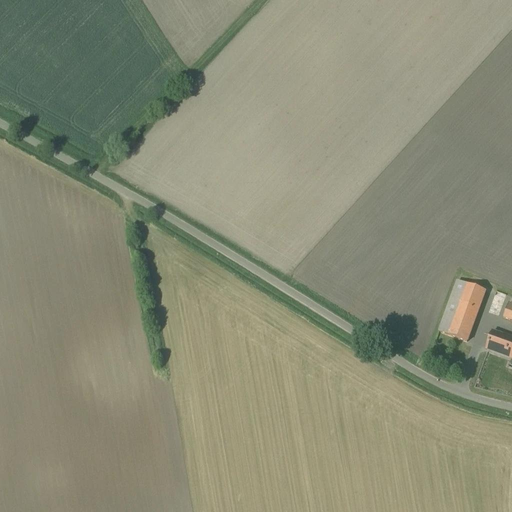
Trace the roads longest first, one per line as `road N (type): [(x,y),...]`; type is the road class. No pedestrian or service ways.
road 1 (unclassified): [(511,409),(439,386),(0,122)]
road 2 (track): [(93,175),(262,0)]
